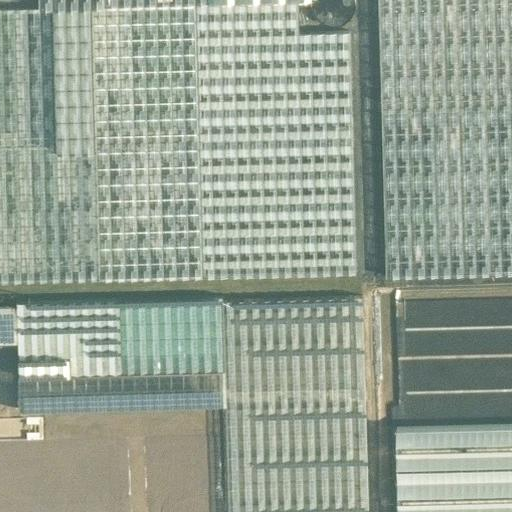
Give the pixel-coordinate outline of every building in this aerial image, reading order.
[(39,0),(40,6),(0,7),(0,280),(356,272),(350,30),(299,32),(298,0),(39,0)] [(350,8),(352,1),(351,0),(311,0),(312,1),(313,9),(318,15),(324,19),(332,21),(340,19),(346,15),(350,8)] [(511,0),(379,0),(386,275),(511,272),(511,0)] [(19,402),(20,409),(25,409),(224,401),(228,511),(368,511),(362,295),(223,299),(223,295),(120,298),(125,372),(19,375),(19,402)] [(18,341),(19,375),(125,372),(120,298),(17,301),(17,305),(18,341)] [(0,341),(18,341),(17,305),(0,305),(0,341)]
